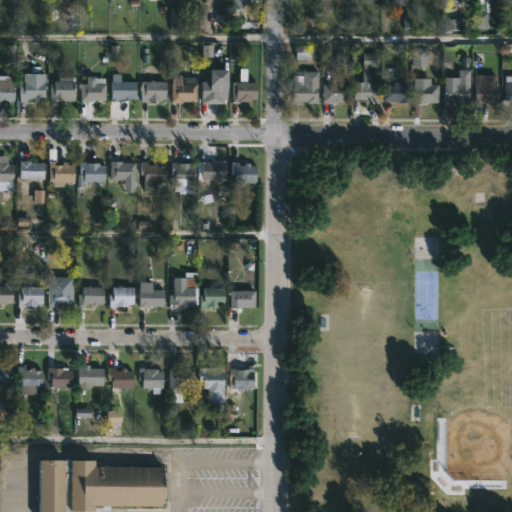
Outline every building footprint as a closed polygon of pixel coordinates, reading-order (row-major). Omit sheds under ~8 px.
[(499,0),(499,3),(488,3),(488,13),(486,13),(486,17),(490,17),(490,28),(472,29),(472,0),(499,0)] [(469,70),(469,105),(453,105),(453,102),(443,102),(443,87),(450,87),(450,81),(454,81),(454,78),(457,78),(457,70),(469,70)] [(20,100),(18,100),(18,78),(21,78),(21,72),(43,72),(43,97),(25,97),(25,100),(20,100)] [(316,72),(317,104),(291,102),(291,75),(302,76),(302,72),(316,72)] [(409,82),(408,102),(381,101),(381,87),(393,87),(393,74),(403,74),(402,82),(409,82)] [(496,76),(495,86),(497,86),(497,104),(473,105),(472,75),(496,76)] [(0,82),(1,82),(1,76),(10,76),(10,82),(12,82),(12,99),(0,99),(0,82)] [(51,101),(48,101),(48,83),(52,83),(52,80),(56,80),(56,76),(73,76),(73,99),(56,99),(56,101),(51,101)] [(180,76),(180,83),(196,83),(195,102),(169,102),(169,82),(172,82),(172,76),(180,76)] [(103,77),(103,99),(89,99),(89,101),(78,101),(79,82),(92,83),(92,77),(103,77)] [(152,79),(163,80),(163,97),(158,97),(158,101),(146,99),(146,102),(140,102),(140,87),(143,87),(143,80),(152,79)] [(134,80),(134,98),(121,100),(121,97),(116,97),(116,101),(108,101),(109,80),(134,80)] [(212,80),(212,81),(225,81),(225,98),(206,98),(207,101),(200,102),(200,81),(212,80)] [(243,80),(255,81),(255,98),(248,98),(248,101),(238,101),(238,115),(230,115),(230,80),(243,80)] [(377,81),(377,101),(369,102),(369,101),(365,101),(365,99),(352,99),(352,82),(377,81)] [(335,103),(320,103),(321,84),(346,85),(346,102),(335,103)] [(414,104),(411,104),(411,85),(437,85),(437,105),(414,104)] [(511,106),(510,106),(510,102),(503,102),(503,86),(511,86),(511,106)] [(0,155),(7,155),(7,163),(13,164),(13,190),(0,190),(0,155)] [(210,159),(210,162),(223,162),(223,180),(199,180),(199,161),(206,161),(206,159),(210,159)] [(42,162),(41,179),(17,179),(17,160),(42,162)] [(119,161),(119,162),(133,162),(133,179),(108,179),(108,160),(119,161)] [(66,161),(66,163),(72,163),(72,181),(62,181),(62,185),(56,185),(56,181),(51,181),(51,177),(47,177),(47,161),(55,161),(55,164),(60,164),(60,161),(66,161)] [(102,165),(102,182),(94,182),(94,187),(76,187),(76,174),(78,174),(78,161),(97,162),(97,164),(102,165)] [(146,161),(146,164),(157,162),(157,164),(163,164),(163,181),(154,181),(154,192),(143,192),(143,174),(139,174),(139,161),(146,161)] [(197,166),(195,194),(179,193),(179,191),(173,191),(173,186),(171,186),(171,181),(174,181),(174,175),(171,175),(171,161),(195,162),(195,166),(197,166)] [(237,161),(237,165),(242,165),(242,162),(248,162),(248,165),(254,165),(254,182),(232,182),(232,175),(230,174),(230,161),(237,161)] [(61,272),(61,276),(71,276),(70,305),(46,306),(46,276),(53,276),(53,272),(61,272)] [(196,272),(195,304),(186,304),(184,309),(182,309),(182,307),(181,307),(181,304),(175,303),(175,307),(167,307),(167,294),(171,294),(171,277),(183,277),(183,272),(196,272)] [(0,286),(3,286),(3,274),(10,274),(10,303),(0,303),(0,286)] [(150,281),(150,289),(161,289),(161,306),(137,307),(137,281),(150,281)] [(29,284),(29,286),(40,286),(40,303),(35,303),(35,305),(16,306),(16,293),(19,293),(19,286),(29,284)] [(119,285),(119,286),(131,286),(131,304),(107,307),(107,293),(110,293),(110,286),(119,285)] [(210,285),(210,287),(223,287),(222,304),(198,307),(198,294),(201,294),(201,287),(207,287),(207,285),(210,285)] [(101,286),(101,304),(89,306),(89,303),(84,303),(84,307),(76,307),(76,294),(80,294),(80,286),(101,286)] [(238,308),(228,308),(228,290),(253,290),(253,307),(239,306),(238,308)] [(22,366),(22,369),(27,370),(27,367),(34,366),(34,370),(40,370),(39,387),(33,387),(33,394),(18,393),(18,380),(15,380),(15,366),(22,366)] [(86,366),(86,368),(100,368),(100,386),(76,385),(76,366),(86,366)] [(0,367),(10,367),(10,384),(0,384),(0,367)] [(50,367),(65,367),(65,370),(69,370),(69,387),(49,387),(49,380),(45,380),(45,367),(50,367)] [(143,367),(143,368),(155,368),(155,371),(160,371),(160,388),(140,388),(140,381),(137,381),(137,367),(143,367)] [(177,367),(177,369),(192,369),(192,386),(181,386),(180,402),(169,402),(169,393),(166,393),(167,367),(177,367)] [(222,367),(222,410),(206,410),(205,388),(202,388),(202,382),(197,381),(197,367),(222,367)] [(124,368),(124,370),(130,370),(131,387),(110,388),(109,380),(106,380),(105,370),(118,370),(118,368),(124,368)] [(234,368),(247,368),(247,372),(252,372),(252,388),(240,388),(240,390),(236,390),(236,388),(227,388),(228,368),(234,368)] [(92,463),(92,466),(159,466),(159,506),(109,506),(109,511),(35,511),(36,459),(92,459),(92,463)]
